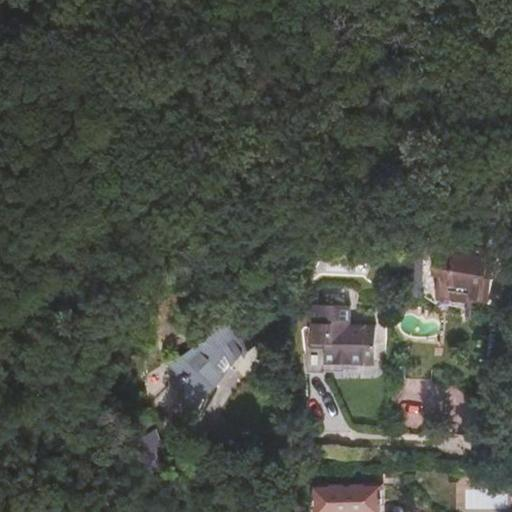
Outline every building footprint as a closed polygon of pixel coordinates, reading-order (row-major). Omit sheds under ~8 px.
[(484,255),(506,257),(508,234),(481,240),(484,255)] [(481,267),(481,257),(467,257),(466,261),(450,261),(450,269),(444,269),(445,266),(433,266),(433,289),(439,289),(439,307),(472,308),(481,308),(481,299),(485,299),(492,299),(492,267),(481,267)] [(416,266),(397,278),(401,307),(423,314),(416,266)] [(481,308),(472,308),(472,318),(485,318),(485,299),(481,299),(481,308)] [(350,307),(312,307),(312,327),(306,327),(306,376),(326,376),(326,374),(326,366),(360,366),(376,366),(376,326),(350,326),(350,307)] [(257,326),(258,311),(248,313),(215,331),(202,344),(188,354),(168,364),(175,373),(173,382),(175,388),(183,392),(183,410),(199,402),(239,357),(242,357),(253,347),(267,343),(257,326)] [(403,317),(403,341),(443,342),(443,318),(403,317)] [(326,366),(326,374),(344,374),(344,371),(360,371),(360,366),(326,366)] [(432,408),(433,380),(406,379),(405,406),(432,408)] [(128,441),(131,468),(150,466),(154,466),(151,439),(141,440),(128,441)] [(150,466),(131,468),(133,488),(152,486),(150,466)] [(383,511),(383,491),(314,491),(313,511),(383,511)]
